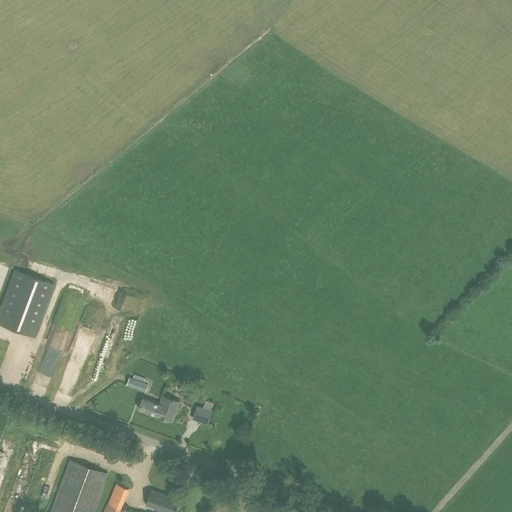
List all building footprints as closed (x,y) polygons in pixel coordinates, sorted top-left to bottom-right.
[(0,308),(0,323),(35,337),(55,283),(15,268),(0,308)] [(91,348),(96,340),(90,336),(85,344),(91,348)] [(126,385),(145,392),(149,383),(145,382),(146,378),(134,374),(133,378),(129,376),(126,385)] [(68,382),(82,385),(84,380),(70,376),(68,382)] [(159,417),(172,421),(179,404),(180,401),(163,394),(162,398),(160,403),(142,396),(138,408),(160,416),(159,417)] [(192,418),(208,424),(213,410),(197,405),(192,418)] [(49,511),(94,511),(109,473),(70,459),(49,511)] [(119,511),(129,488),(116,483),(108,503),(107,502),(103,511),(119,511)] [(175,511),(180,499),(151,488),(145,504),(164,511),(175,511)]
